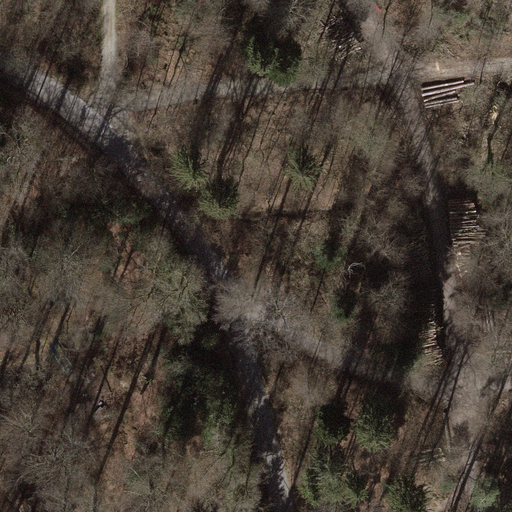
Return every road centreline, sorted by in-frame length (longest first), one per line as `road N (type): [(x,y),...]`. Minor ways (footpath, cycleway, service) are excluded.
road 1 (residential): [(0,59),(101,136),(204,246),(230,290),(289,511)]
road 2 (track): [(349,0),(394,75),(422,155),(467,389)]
road 3 (track): [(230,290),(310,345),(375,373),(467,389)]
road 4 (track): [(79,118),(108,92),(109,0)]
road 5 (track): [(467,389),(488,511)]
